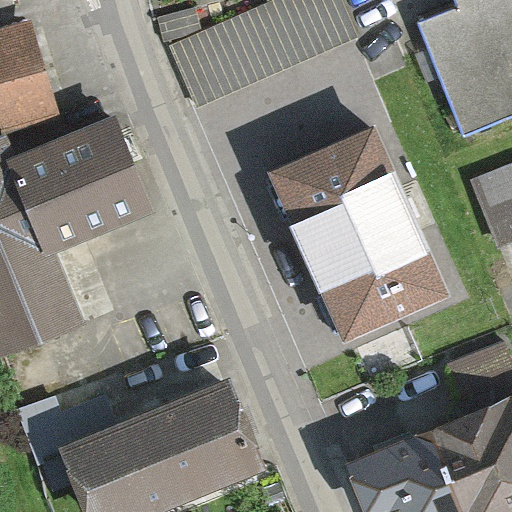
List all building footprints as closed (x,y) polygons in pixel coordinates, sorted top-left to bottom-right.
[(359,44),(341,0),(290,0),(274,7),(172,52),(200,114),(359,44)] [(511,0),(503,0),(426,31),(472,146),(511,130),(511,0)] [(196,12),(162,23),(167,42),(202,31),(196,12)] [(0,37),(0,134),(65,117),(41,27),(0,37)] [(17,138),(0,145),(0,338),(11,366),(97,332),(69,260),(169,221),(130,123),(27,163),(17,138)] [(393,133),(272,186),(291,231),(304,226),(335,297),(323,302),(347,357),(468,304),(393,133)] [(511,171),(475,187),(503,254),(511,250),(511,171)] [(510,411),(435,441),(463,511),(511,511),(511,351),(510,347),(453,370),(467,405),(502,391),(510,411)] [(62,399),(20,416),(44,475),(79,461),(99,511),(201,511),(286,478),(248,385),(127,435),(112,399),(70,416),(62,399)] [(463,511),(435,441),(363,470),(380,511),(463,511)]
